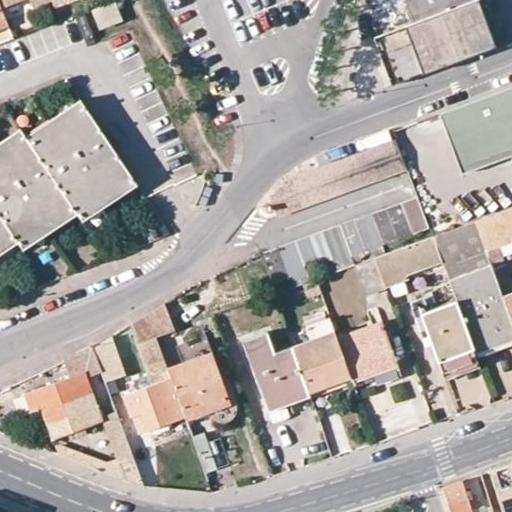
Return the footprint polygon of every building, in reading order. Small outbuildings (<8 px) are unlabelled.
[(403,0),(412,22),(373,38),(392,86),(507,41),(491,0),(403,0)] [(120,19),(113,3),(94,11),(101,27),(120,19)] [(462,173),(511,154),(511,84),(440,112),(462,173)] [(25,136),(31,145),(86,109),(80,100),(25,136)] [(77,212),(131,176),(86,109),(31,145),(71,204),(77,212)] [(0,153),(25,136),(20,128),(0,142),(0,153)] [(31,145),(25,136),(0,153),(0,215),(12,233),(17,241),(71,204),(31,145)] [(396,139),(291,177),(302,207),(407,168),(396,139)] [(77,212),(83,220),(136,184),(131,176),(77,212)] [(416,194),(266,250),(277,281),(428,225),(416,194)] [(17,241),(23,249),(77,212),(71,204),(17,241)] [(486,251),(511,240),(511,206),(475,220),(486,251)] [(0,215),(0,240),(12,233),(0,215)] [(488,257),(486,251),(475,220),(431,236),(442,262),(456,300),(473,345),(473,347),(491,341),(511,332),(511,322),(502,295),(497,281),(488,257)] [(0,252),(17,241),(12,233),(0,240),(0,252)] [(431,236),(429,236),(375,256),(386,287),(407,279),(406,274),(442,262),(431,236)] [(511,248),(488,257),(497,281),(511,275),(511,248)] [(386,287),(375,256),(355,264),(366,294),(386,287)] [(511,291),(502,295),(511,322),(511,291)] [(421,294),(408,299),(424,342),(430,339),(420,312),(427,310),(421,294)] [(427,310),(420,312),(430,339),(437,358),(452,353),(473,345),(456,300),(427,310)] [(130,323),(136,342),(155,335),(173,329),(163,302),(130,323)] [(336,335),(329,317),(305,326),(310,340),(292,347),(306,385),(322,379),(348,370),(336,335)] [(375,372),(398,364),(381,320),(336,335),(348,370),(351,378),(352,381),(375,372)] [(266,331),(243,340),(265,404),(285,396),(288,403),(309,396),(308,392),(306,385),(292,347),(291,344),(274,351),(266,331)] [(473,347),(476,355),(511,341),(511,332),(491,341),(473,347)] [(124,394),(132,416),(141,413),(148,429),(184,417),(174,389),(167,368),(155,335),(136,342),(151,384),(124,394)] [(109,336),(92,347),(98,366),(117,360),(109,336)] [(437,358),(444,377),(479,363),(476,355),(473,347),(473,345),(452,353),(437,358)] [(76,355),(82,372),(84,371),(98,366),(92,347),(76,355)] [(209,353),(167,368),(174,389),(184,417),(189,429),(211,421),(214,417),(220,421),(223,422),(227,420),(232,416),(235,413),(235,405),(228,384),(221,386),(209,353)] [(306,385),(308,392),(351,378),(348,370),(322,379),(306,385)] [(24,393),(30,411),(41,408),(52,439),(100,421),(84,371),(82,372),(24,393)] [(265,404),(268,410),(288,403),(285,396),(265,404)] [(511,461),(489,470),(492,480),(511,473),(511,461)] [(511,511),(511,473),(492,480),(503,511),(511,511)] [(472,511),(461,479),(443,486),(451,511),(472,511)]
